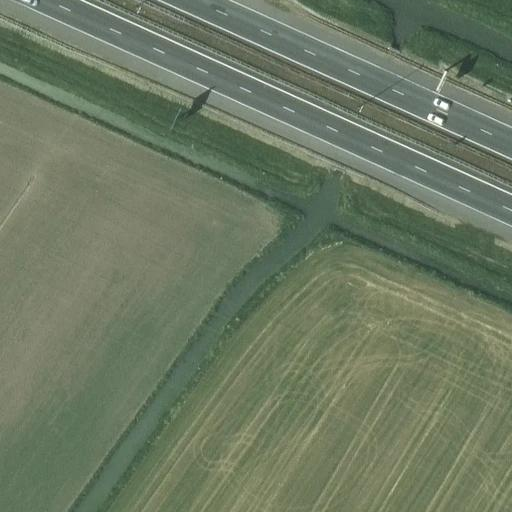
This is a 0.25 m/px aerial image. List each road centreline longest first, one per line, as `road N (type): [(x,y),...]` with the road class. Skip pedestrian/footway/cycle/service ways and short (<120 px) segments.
road 1 (motorway): [(32,0),(511,215)]
road 2 (motorway): [(511,144),(189,0)]
